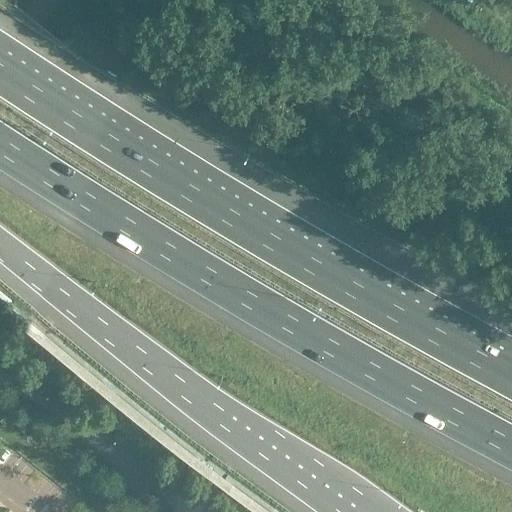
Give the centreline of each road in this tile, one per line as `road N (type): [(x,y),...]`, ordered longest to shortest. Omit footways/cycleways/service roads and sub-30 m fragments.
road 1 (motorway): [(0,146),(217,282),(511,448)]
road 2 (motorway): [(495,370),(254,233),(0,73)]
road 3 (motorway): [(0,243),(361,511)]
